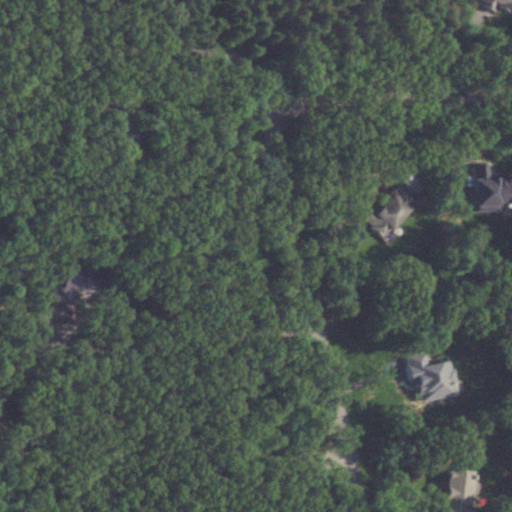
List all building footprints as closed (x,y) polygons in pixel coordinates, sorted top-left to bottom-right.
[(511,0),(481,0),(485,2),(484,4),(511,20),(511,0)] [(140,159),(124,112),(102,119),(118,167),(140,159)] [(509,177),(488,177),(488,164),(470,165),(471,212),(509,211),(509,177)] [(360,220),(379,238),(418,198),(398,180),(360,220)] [(94,268),(81,267),(80,271),(60,269),(58,285),(47,284),(44,315),(89,319),(94,268)] [(403,355),(411,402),(453,394),(447,359),(423,363),(421,351),(403,355)] [(463,511),(466,469),(442,468),(439,511),(463,511)]
